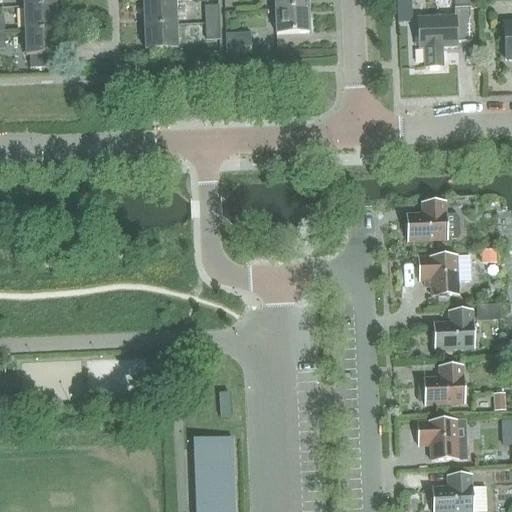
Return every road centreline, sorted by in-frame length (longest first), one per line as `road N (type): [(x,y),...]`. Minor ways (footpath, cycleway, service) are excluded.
road 1 (unclassified): [(373,511),(362,272)]
road 2 (unclassified): [(289,511),(278,276)]
road 3 (unclassified): [(0,149),(205,138)]
road 4 (unclassified): [(278,276),(215,265),(205,138)]
road 5 (residential): [(357,131),(511,124)]
road 6 (unclassified): [(205,138),(357,131)]
road 7 (residential): [(357,131),(353,0)]
